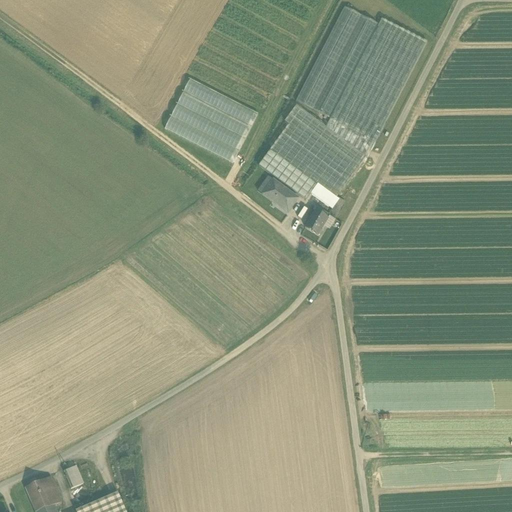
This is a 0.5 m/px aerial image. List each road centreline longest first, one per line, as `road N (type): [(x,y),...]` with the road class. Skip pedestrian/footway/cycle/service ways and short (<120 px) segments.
road 1 (track): [(328,262),(0,17)]
road 2 (residential): [(0,486),(150,406),(295,309),(328,262)]
road 3 (residential): [(461,0),(328,262)]
road 4 (residential): [(328,262),(367,511)]
road 5 (track): [(358,455),(511,455)]
